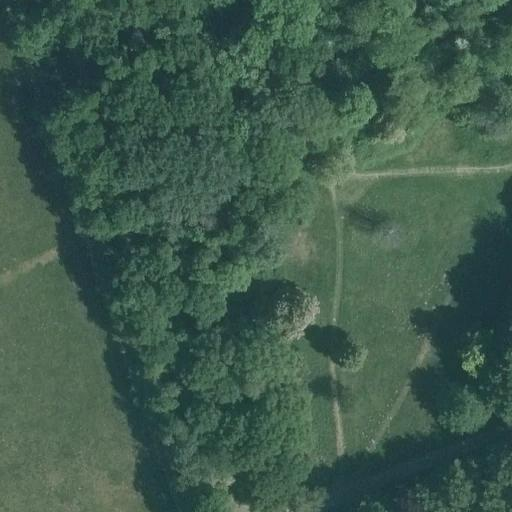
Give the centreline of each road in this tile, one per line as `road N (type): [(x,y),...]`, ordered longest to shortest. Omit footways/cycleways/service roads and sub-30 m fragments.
road 1 (unclassified): [(60,0),(233,511)]
road 2 (unclassified): [(292,511),(511,423)]
